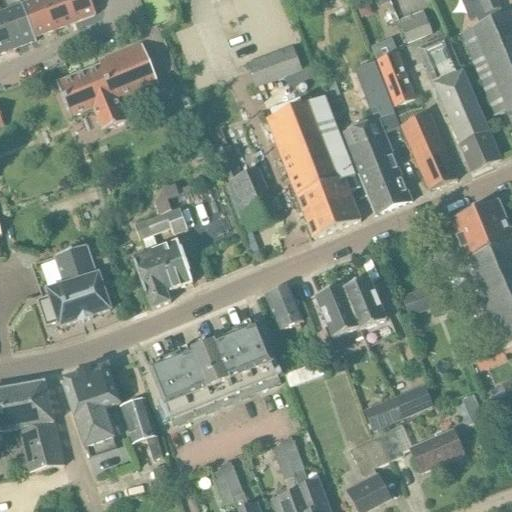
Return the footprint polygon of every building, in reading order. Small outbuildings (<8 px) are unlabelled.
[(22,4),(35,39),(36,39),(55,32),(43,0),(36,0),(23,5),(22,4)] [(75,24),(66,0),(43,0),(55,32),(75,24)] [(90,0),(66,0),(75,24),(96,16),(90,0)] [(496,0),(466,0),(476,20),(501,10),(496,0)] [(2,13),(16,49),(35,41),(36,43),(37,42),(36,39),(35,39),(22,4),(21,4),(21,6),(2,13)] [(2,13),(0,13),(0,54),(16,49),(2,13)] [(423,13),(399,23),(409,47),(433,37),(423,13)] [(511,21),(510,17),(505,19),(462,37),(496,117),(507,113),(511,124),(511,21)] [(401,33),(390,37),(395,48),(406,44),(401,33)] [(419,51),(444,109),(472,97),(446,39),(437,43),(419,51)] [(101,67),(100,67),(56,85),(70,119),(93,110),(102,133),(126,124),(117,102),(156,86),(140,46),(100,63),(101,67)] [(293,48),(247,66),(257,91),(289,78),(297,100),(301,109),(274,120),(268,122),(298,200),(307,223),(314,241),(361,223),(347,186),(345,182),(355,178),(348,159),(325,100),(313,69),(303,73),(293,48)] [(398,56),(379,64),(378,64),(395,108),(415,101),(398,56)] [(378,128),(382,126),(396,121),(374,66),(356,73),(378,128)] [(472,97),(444,109),(472,175),(500,163),(472,97)] [(430,117),(419,122),(414,111),(397,118),(401,129),(429,194),(458,182),(430,117)] [(382,126),(360,135),(345,141),(349,153),(375,218),(412,203),(382,126)] [(231,147),(213,155),(245,233),(277,220),(258,172),(243,178),(231,147)] [(148,254),(150,260),(154,259),(167,295),(167,294),(193,285),(186,266),(177,243),(159,250),(154,239),(173,231),(175,238),(188,232),(180,210),(173,213),(168,201),(180,196),(177,189),(164,194),(167,200),(152,207),(157,219),(135,228),(141,244),(144,243),(148,254)] [(511,236),(498,202),(450,222),(505,353),(511,349),(511,236)] [(38,299),(40,304),(47,327),(59,323),(61,329),(78,323),(79,325),(93,320),(93,318),(110,312),(98,277),(96,278),(86,249),(32,267),(42,298),(38,299)] [(144,293),(151,310),(151,312),(171,304),(167,294),(167,295),(154,259),(150,260),(148,254),(133,260),(144,293)] [(369,281),(344,291),(343,291),(360,331),(359,331),(370,359),(371,359),(361,333),(385,324),(392,341),(397,339),(386,311),(382,312),(369,281)] [(436,286),(401,299),(409,318),(443,305),(436,286)] [(304,324),(290,288),(266,298),(280,333),(304,324)] [(343,291),(344,291),(342,288),(316,299),(328,328),(324,329),(334,354),(339,352),(335,341),(359,331),(360,331),(343,291)] [(258,329),(236,337),(257,388),(278,380),(258,329)] [(257,388),(236,337),(215,346),(236,397),(257,388)] [(215,346),(193,355),(214,406),(236,397),(215,346)] [(214,406),(193,355),(172,364),(193,415),(214,406)] [(473,357),(459,361),(461,369),(475,364),(473,357)] [(291,389),(327,376),(323,362),(286,375),(291,389)] [(150,372),(151,373),(171,423),(193,415),(172,364),(150,372)] [(61,383),(73,417),(120,401),(109,367),(61,383)] [(31,475),(45,472),(64,468),(45,386),(0,393),(0,435),(20,432),(27,460),(11,463),(15,478),(31,474),(31,475)] [(424,388),(395,401),(403,420),(432,408),(424,388)] [(475,399),(458,406),(465,421),(482,414),(475,399)] [(122,406),(120,401),(73,417),(85,451),(115,441),(106,412),(122,406)] [(374,433),(403,420),(395,401),(365,414),(374,433)] [(147,442),(154,463),(163,460),(145,402),(122,409),(134,446),(147,442)] [(394,433),(379,439),(390,464),(405,457),(394,433)] [(464,457),(456,439),(453,433),(411,451),(421,476),(464,457)] [(390,464),(379,439),(350,452),(367,484),(348,493),(357,511),(367,511),(390,500),(374,471),(390,464)] [(299,491),(300,494),(300,493),(307,511),(329,511),(329,510),(319,483),(310,486),(294,443),(283,447),(284,451),(295,479),(300,490),(299,491)] [(275,455),(274,455),(281,474),(284,483),(295,479),(284,451),(275,455)] [(259,511),(257,506),(249,509),(233,468),(222,472),(224,476),(234,503),(237,511),(259,511)] [(164,469),(152,473),(158,488),(170,485),(164,469)] [(224,476),(213,480),(224,508),(234,503),(224,476)] [(307,511),(300,493),(300,494),(273,504),(276,511),(307,511)]
